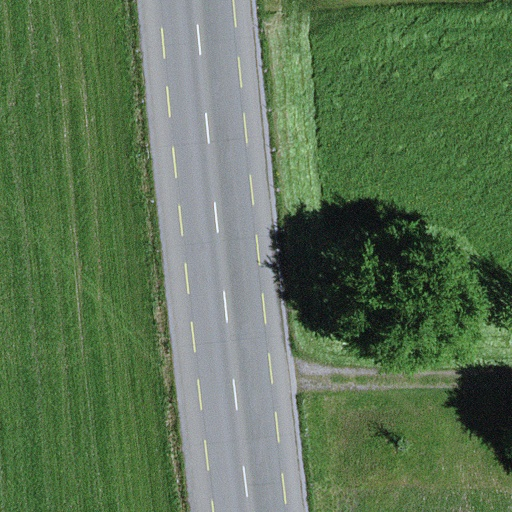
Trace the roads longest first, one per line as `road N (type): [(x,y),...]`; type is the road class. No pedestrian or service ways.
road 1 (primary): [(252,511),(192,0)]
road 2 (track): [(233,377),(511,378)]
